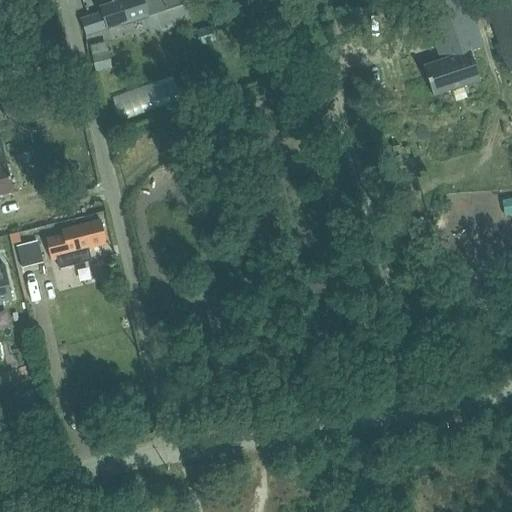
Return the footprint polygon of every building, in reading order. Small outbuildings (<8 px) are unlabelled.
[(86,36),(148,16),(142,0),(108,0),(110,3),(100,6),(102,14),(81,21),(86,36)] [(142,0),(148,16),(153,28),(187,18),(182,3),(191,0),(142,0)] [(432,0),(421,4),(439,61),(423,66),(433,98),(481,82),(470,52),(485,48),(470,0),(432,0)] [(503,58),(508,72),(511,70),(511,0),(483,0),(499,45),(494,47),(499,59),(503,58)] [(209,27),(196,32),(201,46),(214,42),(209,27)] [(90,47),(97,74),(112,70),(105,43),(90,47)] [(120,121),(178,102),(170,79),(112,98),(120,121)] [(0,195),(12,193),(1,142),(0,141),(0,195)] [(511,198),(501,200),(502,217),(511,216),(511,198)] [(107,244),(101,222),(52,235),(53,237),(46,239),(52,262),(59,260),(61,268),(78,263),(94,259),(91,248),(107,244)] [(44,264),(38,241),(15,247),(22,270),(44,264)] [(36,431),(40,444),(50,441),(37,394),(42,393),(34,363),(0,373),(0,383),(15,437),(36,431)]
